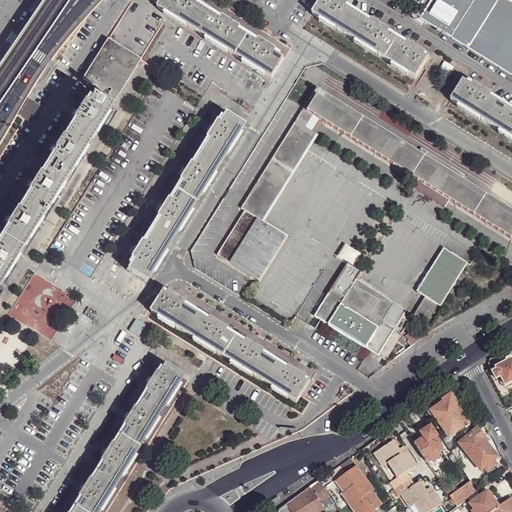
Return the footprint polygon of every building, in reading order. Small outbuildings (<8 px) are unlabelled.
[(196,33),(208,14),(197,7),(199,4),(193,0),(161,0),(156,9),(196,33)] [(346,36),(358,17),(346,10),(347,7),(335,0),(322,0),(312,15),(346,36)] [(511,4),(504,0),(411,0),(419,5),(421,1),(428,7),(425,13),(422,11),(417,18),(511,76),(511,4)] [(236,58),(248,39),(239,33),(241,30),(224,19),(222,22),(208,14),(196,33),(236,58)] [(385,61),(397,42),(388,36),(389,33),(372,22),(370,25),(358,17),(346,36),(385,61)] [(89,97),(109,109),(140,60),(108,39),(82,80),(95,88),(89,97)] [(248,39),(236,58),(272,80),(284,61),(275,55),(277,52),(259,41),(257,45),(248,39)] [(397,42),(385,61),(416,80),(428,61),(424,58),(426,56),(408,45),(406,47),(397,42)] [(490,126),(502,107),(490,100),(492,97),(474,86),(472,89),(463,83),(452,102),(490,126)] [(307,112),(315,117),(406,174),(419,153),(320,91),(319,92),(317,91),(315,95),(317,96),(312,105),(307,112)] [(29,97),(18,115),(33,123),(43,105),(29,97)] [(67,132),(87,144),(109,109),(89,97),(83,106),(80,104),(69,122),(72,124),(67,132)] [(511,113),(502,107),(490,126),(511,139),(511,113)] [(304,110),(258,184),(274,194),(313,132),(307,128),(315,117),(307,112),(304,110)] [(199,153),(218,165),(241,129),(222,116),(216,125),(213,123),(202,141),(205,143),(199,153)] [(87,144),(67,132),(61,142),(58,140),(47,158),(50,159),(45,169),(64,181),(87,144)] [(421,150),(419,153),(462,180),(464,176),(421,150)] [(218,165),(199,153),(191,165),(188,163),(177,181),(180,183),(173,194),(193,206),(218,165)] [(419,153),(406,174),(412,178),(418,181),(450,201),(462,180),(419,153)] [(64,181),(45,169),(39,178),(36,175),(25,193),(28,195),(22,204),(42,216),(64,181)] [(511,211),(462,180),(450,201),(511,239),(511,211)] [(450,201),(418,181),(413,189),(445,208),(450,201)] [(274,194),(258,184),(241,210),(245,212),(218,256),(257,281),(285,237),(259,220),(274,194)] [(193,206),(173,194),(169,201),(165,199),(154,217),(158,219),(150,232),(169,244),(193,206)] [(42,216),(22,204),(17,213),(14,211),(3,229),(6,231),(0,239),(0,240),(19,252),(42,216)] [(169,244),(150,232),(142,243),(139,242),(129,259),(132,261),(126,270),(145,283),(169,244)] [(0,283),(19,252),(0,240),(0,283)] [(444,250),(417,292),(426,298),(415,317),(426,324),(438,305),(441,308),(468,264),(444,250)] [(377,357),(406,313),(406,312),(356,280),(361,272),(348,263),(314,317),(377,357)] [(184,334),(196,314),(185,307),(187,304),(169,293),(167,296),(163,293),(151,313),(184,334)] [(223,358),(236,339),(227,333),(229,330),(211,319),(209,322),(196,314),(184,334),(223,358)] [(414,332),(406,338),(414,347),(421,341),(414,332)] [(263,383),(276,363),(263,355),(265,353),(247,342),(245,344),(236,339),(223,358),(263,383)] [(511,359),(496,368),(497,370),(493,373),(497,379),(501,377),(506,386),(511,382),(511,359)] [(276,363),(263,383),(296,404),(308,384),(305,382),(307,379),(289,368),(287,371),(276,363)] [(141,401),(160,413),(182,377),(163,365),(157,375),(154,373),(143,391),(146,392),(141,401)] [(440,394),(431,401),(436,409),(446,402),(440,394)] [(446,402),(436,409),(433,412),(449,436),(468,424),(451,399),(446,402)] [(117,438),(137,450),(160,413),(141,401),(135,410),(132,408),(120,427),(123,429),(117,438)] [(419,409),(409,416),(417,428),(427,422),(419,409)] [(421,434),(424,438),(433,432),(431,428),(421,434)] [(484,468),(494,459),(497,458),(485,443),(488,442),(482,435),(483,435),(479,431),(477,430),(460,444),(479,468),(484,468)] [(424,438),(415,445),(427,462),(431,459),(434,463),(440,459),(437,455),(443,451),(437,444),(440,442),(433,432),(424,438)] [(447,438),(443,441),(449,450),(452,447),(463,439),(460,435),(452,440),(451,438),(447,438)] [(97,471),(116,483),(137,450),(117,438),(113,446),(109,444),(99,461),(102,463),(97,471)] [(393,442),(374,454),(384,468),(389,465),(398,478),(391,483),(400,497),(402,496),(411,508),(416,505),(420,511),(429,511),(442,504),(434,492),(429,494),(426,491),(420,482),(415,486),(406,473),(417,466),(407,451),(402,455),(399,451),(393,442)] [(454,449),(451,452),(452,455),(456,461),(459,459),(454,450),(454,449)] [(351,458),(340,466),(347,475),(357,467),(351,458)] [(498,464),(494,459),(484,468),(488,473),(498,464)] [(340,466),(330,474),(337,483),(347,475),(340,466)] [(347,475),(337,483),(336,483),(344,494),(342,495),(354,511),(372,511),(382,505),(373,492),(375,490),(357,467),(347,475)] [(74,507),(82,511),(98,511),(116,483),(97,471),(91,481),(88,479),(77,497),(79,499),(74,507)] [(330,474),(326,477),(333,485),(336,483),(337,483),(330,474)] [(326,477),(320,482),(326,490),(333,485),(326,477)] [(326,490),(320,482),(311,489),(326,510),(335,506),(336,505),(326,490)] [(470,482),(450,496),(457,507),(478,492),(470,482)] [(336,483),(333,485),(340,495),(340,496),(342,495),(344,494),(336,483)] [(333,485),(326,490),(336,505),(342,500),(339,496),(340,495),(333,485)] [(323,511),(326,510),(311,489),(299,497),(289,505),(293,511),(323,511)] [(493,511),(499,508),(488,493),(471,505),(475,510),(476,511),(493,511)] [(511,511),(511,500),(511,499),(499,508),(493,511),(511,511)]
